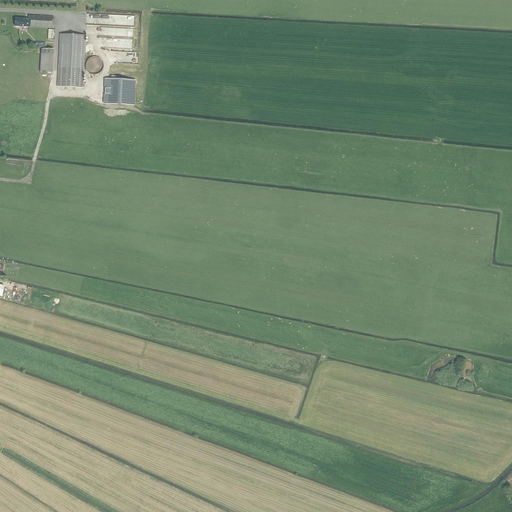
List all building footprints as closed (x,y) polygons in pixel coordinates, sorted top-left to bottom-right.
[(28,27),(53,28),(54,17),(29,16),(28,20),(25,20),(25,19),(15,18),(14,26),(24,27),(24,25),(28,25),(28,27)] [(125,16),(124,26),(135,26),(135,16),(125,16)] [(82,88),(83,70),(85,35),(60,34),(58,68),(57,87),(82,88)] [(54,48),(41,48),(40,72),(53,72),(54,48)] [(97,75),(98,74),(99,73),(100,73),(101,72),(102,70),(103,69),(103,68),(103,67),(103,65),(103,64),(102,62),(102,61),(101,60),(100,59),(99,58),(98,58),(96,57),(95,57),(94,57),(92,57),(90,58),(89,59),(88,60),(87,61),(86,62),(86,63),(85,65),(85,66),(86,67),(86,69),(86,70),(87,71),(88,72),(89,73),(90,74),(91,74),(93,75),(94,75),(95,75),(97,75)] [(105,79),(104,104),(133,105),(135,81),(105,79)]
